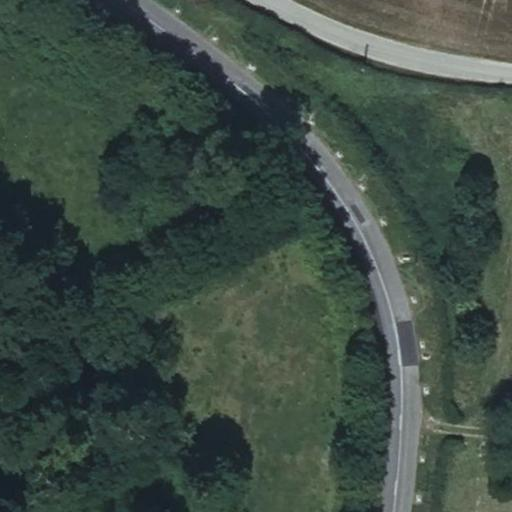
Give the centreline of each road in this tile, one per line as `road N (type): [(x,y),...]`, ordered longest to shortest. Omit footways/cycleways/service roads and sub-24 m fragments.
road 1 (secondary): [(137,0),(220,57),(295,132),(363,228),(393,305),(403,390),(394,511)]
road 2 (unclassified): [(275,0),(337,31),(511,64)]
